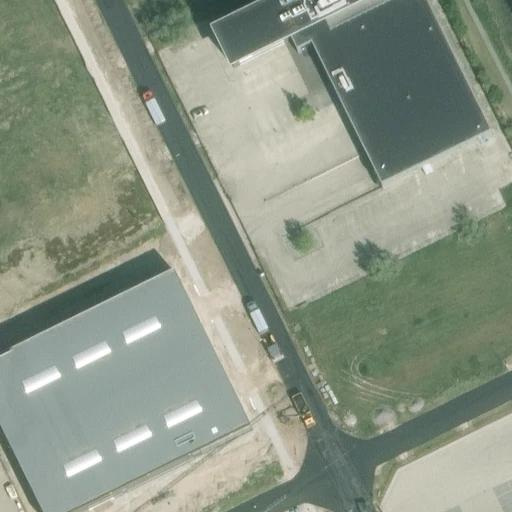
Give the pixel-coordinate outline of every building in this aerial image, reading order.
[(0,0),(0,205),(72,170),(0,24),(0,9),(19,0),(0,0)] [(291,0),(219,36),(235,68),(290,37),(298,53),(313,46),(383,189),(492,135),(428,0),(291,0)] [(311,112),(336,98),(328,84),(303,98),(311,112)] [(483,175),(491,194),(511,184),(511,182),(505,166),(483,175)] [(178,274),(0,360),(0,424),(42,511),(87,511),(254,431),(178,274)]
